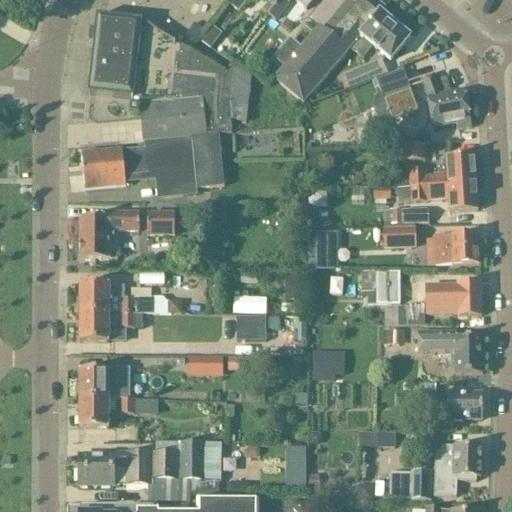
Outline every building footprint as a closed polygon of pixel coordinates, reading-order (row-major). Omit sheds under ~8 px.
[(248,0),(230,0),(227,5),(239,14),(248,0)] [(289,5),(283,0),(282,0),(273,0),(270,4),(283,14),(290,6),(289,5)] [(303,105),(360,37),(359,37),(379,13),(380,14),(384,9),(374,0),(349,0),(323,32),(318,28),(274,80),(303,105)] [(282,0),(283,0),(289,5),(293,0),(306,11),(314,1),(315,0),(282,0)] [(283,14),(270,4),(268,3),(268,4),(262,12),(276,23),(283,14)] [(383,17),(380,14),(379,13),(359,37),(360,37),(390,63),(410,39),(406,36),(407,32),(401,27),(397,28),(393,25),(394,22),(387,16),(383,17)] [(128,118),(141,118),(143,144),(159,143),(218,137),(231,136),(230,123),(246,125),(251,78),(230,66),(225,74),(192,55),(205,32),(194,25),(180,47),(154,33),(142,23),(97,18),(88,96),(133,102),(132,107),(129,107),(128,118)] [(375,80),(376,81),(387,77),(380,62),(342,78),(348,91),(375,80)] [(387,77),(376,81),(391,123),(418,113),(403,71),(387,77)] [(458,132),(472,128),(464,93),(442,98),(434,77),(423,79),(430,100),(427,100),(434,130),(457,125),(458,132)] [(218,137),(159,143),(143,144),(144,151),(122,153),(122,152),(81,156),(84,192),(125,188),(124,178),(156,175),(159,198),(195,194),(195,191),(223,188),(218,137)] [(398,164),(426,162),(424,146),(397,148),(398,164)] [(309,170),(322,169),(321,155),(309,156),(309,170)] [(409,189),(476,184),(475,157),(446,158),(447,177),(434,178),(434,177),(426,177),(426,172),(408,173),(409,189)] [(478,212),(476,184),(409,189),(397,190),(397,191),(397,197),(398,206),(450,202),(450,213),(478,212)] [(373,202),(390,202),(390,190),(373,190),(373,202)] [(428,212),(402,212),(390,213),(390,227),(402,227),(428,226),(428,212)] [(147,239),(174,239),(174,215),(148,215),(147,239)] [(80,262),(117,263),(117,234),(139,234),(139,217),(110,216),(110,221),(81,221),(80,262)] [(415,251),(415,230),(383,231),(384,251),(415,251)] [(316,249),(337,248),(337,235),(316,235),(316,249)] [(437,266),(480,264),(479,237),(435,240),(437,266)] [(377,295),(377,307),(400,307),(399,275),(376,275),(377,295)] [(304,300),(304,276),(286,276),(286,300),(304,300)] [(79,315),(109,315),(120,315),(124,315),(124,301),(124,288),(110,288),(110,286),(80,286),(79,315)] [(480,286),(456,287),(456,286),(445,287),(427,287),(428,311),(445,310),(445,309),(449,309),(449,319),(457,319),(481,318),(480,286)] [(377,308),(377,307),(377,295),(367,295),(367,308),(377,308)] [(152,318),(152,317),(152,302),(146,302),(135,302),(135,301),(124,301),(124,315),(120,315),(120,318),(134,318),(152,318)] [(152,302),(152,317),(167,317),(180,317),(180,304),(171,304),(167,308),(161,302),(152,302)] [(384,310),(384,326),(385,329),(424,328),(424,308),(384,310)] [(109,345),(109,315),(79,315),(79,344),(109,345)] [(134,318),(120,318),(120,331),(134,331),(134,318)] [(386,333),(386,346),(403,345),(402,333),(386,333)] [(482,376),(482,340),(461,340),(461,339),(456,339),(456,334),(418,335),(418,356),(454,356),(454,376),(482,376)] [(206,360),(206,362),(189,362),(189,372),(206,372),(206,376),(221,376),(221,360),(206,360)] [(243,361),(227,361),(227,373),(243,373),(243,361)] [(79,374),(79,402),(109,402),(119,402),(130,402),(130,370),(105,370),(105,374),(79,374)] [(446,396),(435,396),(435,386),(413,387),(413,396),(395,396),(395,411),(446,411),(446,396)] [(307,396),(294,396),(294,407),(307,407),(307,396)] [(482,396),(448,396),(448,421),(482,422),(482,396)] [(109,402),(79,402),(79,431),(109,431),(109,402)] [(133,402),(130,402),(119,402),(119,418),(133,418),(133,402)] [(310,435),(310,447),(319,447),(322,443),(322,435),(310,435)] [(377,451),(377,436),(359,436),(359,451),(377,451)] [(80,458),(80,487),(114,487),(125,487),(125,489),(151,488),(152,483),(166,483),(175,483),(189,483),(189,499),(219,499),(219,483),(220,483),(221,446),(155,445),(155,454),(114,454),(114,455),(101,455),(101,458),(80,458)] [(456,484),(480,484),(481,450),(453,449),(453,459),(435,458),(434,499),(456,499),(456,484)] [(431,503),(432,474),(410,474),(410,475),(389,475),(389,501),(410,502),(409,503),(431,503)] [(308,477),(308,492),(319,492),(319,477),(308,477)] [(357,489),(356,505),(372,505),(373,495),(367,489),(357,489)] [(258,511),(259,502),(197,501),(196,511),(258,511)]
